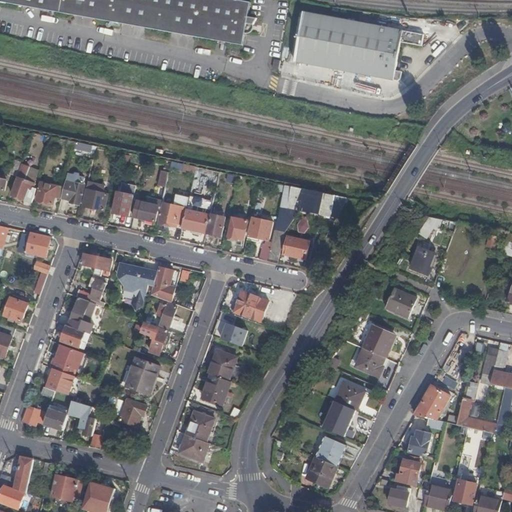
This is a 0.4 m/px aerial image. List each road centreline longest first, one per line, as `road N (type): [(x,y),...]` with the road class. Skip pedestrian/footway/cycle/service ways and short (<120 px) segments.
road 1 (tertiary): [(511,74),(432,141),(260,409),(246,461),(252,497)]
road 2 (unclassified): [(511,40),(470,37),(390,109),(255,72)]
road 3 (residential): [(511,329),(462,318),(451,323),(345,511)]
road 4 (unclassified): [(255,72),(0,18)]
road 5 (residential): [(77,230),(0,439)]
road 6 (residential): [(221,264),(147,473)]
road 7 (residential): [(0,439),(147,473)]
